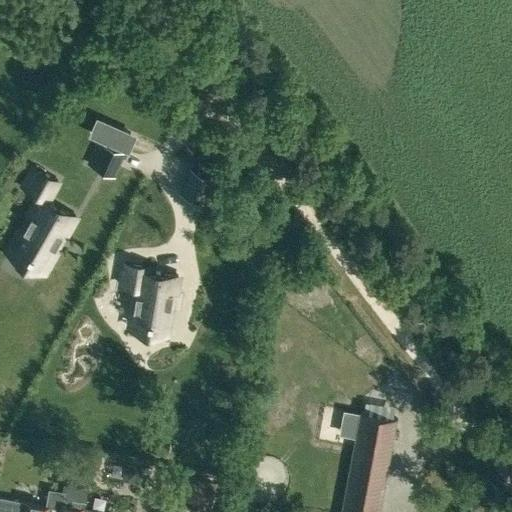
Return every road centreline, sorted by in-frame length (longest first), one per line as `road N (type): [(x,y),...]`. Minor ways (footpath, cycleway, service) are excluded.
road 1 (track): [(511,479),(141,0)]
road 2 (unknown): [(417,511),(402,477),(418,415),(393,326)]
